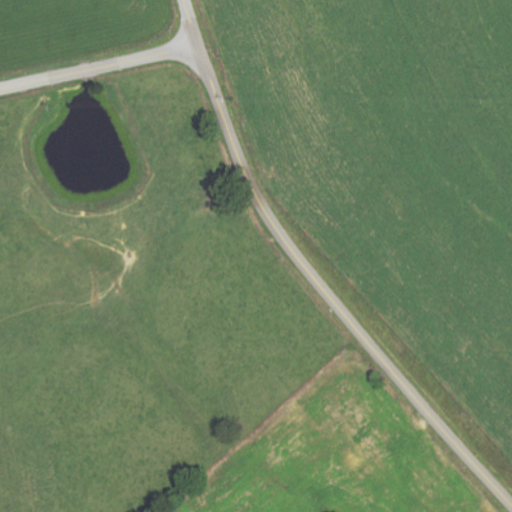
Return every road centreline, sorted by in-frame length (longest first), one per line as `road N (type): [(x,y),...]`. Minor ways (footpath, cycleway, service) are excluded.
road 1 (secondary): [(511,505),(283,238),(244,169),(200,47)]
road 2 (secondary): [(200,47),(0,91)]
